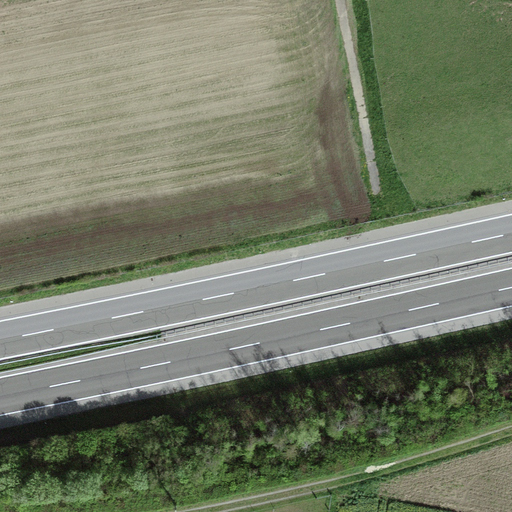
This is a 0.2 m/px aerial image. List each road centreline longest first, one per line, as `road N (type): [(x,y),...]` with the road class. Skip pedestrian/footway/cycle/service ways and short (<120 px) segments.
road 1 (motorway): [(0,397),(511,288)]
road 2 (motorway): [(511,232),(0,340)]
road 3 (track): [(200,511),(511,431)]
road 4 (track): [(339,0),(376,188)]
